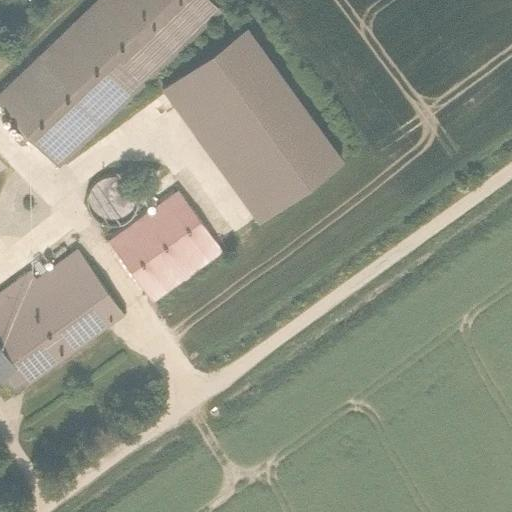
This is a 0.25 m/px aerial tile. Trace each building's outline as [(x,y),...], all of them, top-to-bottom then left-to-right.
[(184,0),(57,0),(0,57),(0,88),(48,136),(184,0)] [(333,134),(238,2),(154,62),(249,194),(333,134)] [(86,152),(82,154),(76,161),(73,169),(73,176),(75,185),(80,193),(85,197),(94,200),(103,200),(110,198),(117,193),(122,185),(124,180),(124,171),(119,159),(112,153),(104,149),(95,149),(86,152)] [(204,228),(161,168),(92,217),(135,277),(204,228)] [(111,290),(68,227),(0,273),(0,360),(3,364),(111,290)]
